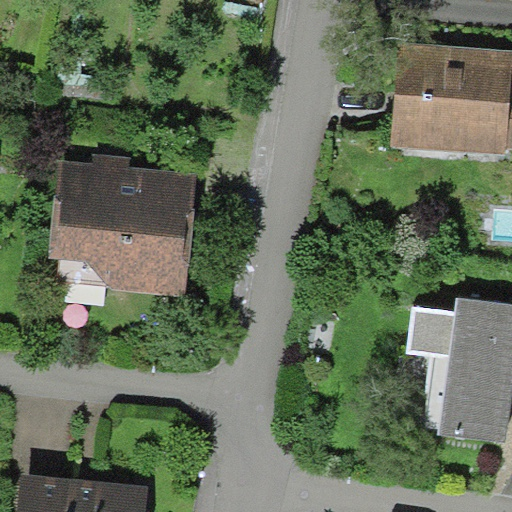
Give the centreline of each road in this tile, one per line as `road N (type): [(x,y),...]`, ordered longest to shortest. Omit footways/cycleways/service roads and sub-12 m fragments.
road 1 (residential): [(311,0),(253,399)]
road 2 (residential): [(253,399),(0,371)]
road 3 (residential): [(439,511),(239,478)]
